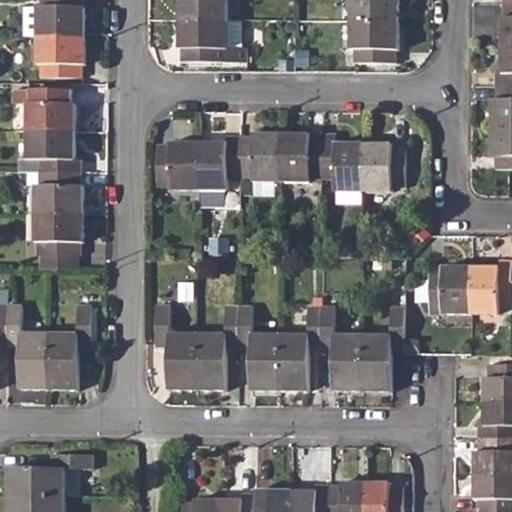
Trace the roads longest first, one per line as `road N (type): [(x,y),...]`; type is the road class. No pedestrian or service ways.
road 1 (residential): [(129,91),(129,425)]
road 2 (residential): [(129,91),(452,97)]
road 3 (residential): [(431,430),(129,425)]
road 4 (residential): [(452,97),(453,193),(475,220),(511,220)]
road 5 (residential): [(129,425),(0,425)]
